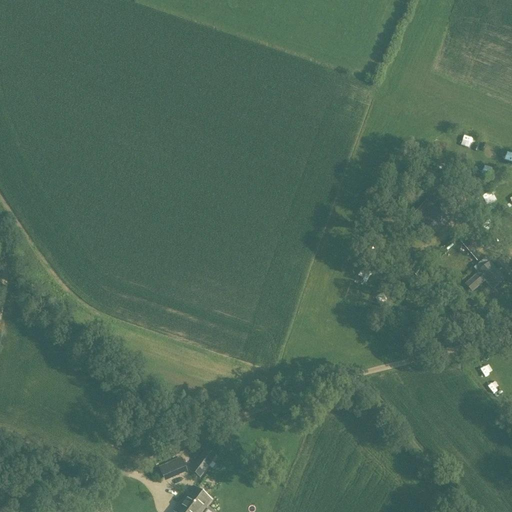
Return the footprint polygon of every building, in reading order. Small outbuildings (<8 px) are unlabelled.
[(436,186),(441,178),(434,174),(432,176),(419,166),(414,173),(428,182),(429,181),(436,186)] [(427,237),(449,214),(430,197),(408,220),(427,237)] [(492,290),(504,281),(489,264),(490,263),(486,259),(474,269),(478,275),(466,285),(472,292),(485,281),(492,290)] [(198,478),(210,461),(202,455),(189,471),(198,478)] [(181,460),(175,462),(179,471),(185,469),(181,460)] [(201,511),(210,500),(194,488),(175,511),(201,511)]
